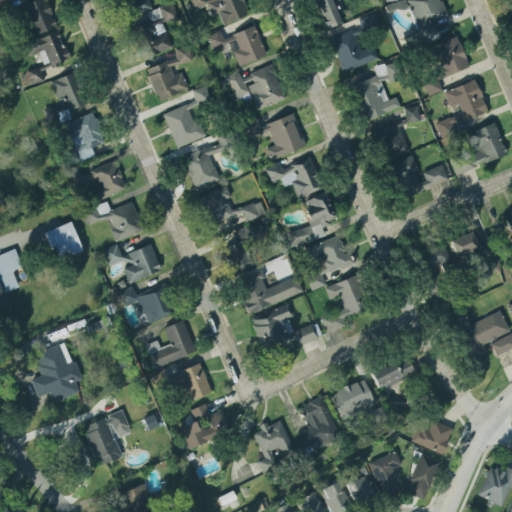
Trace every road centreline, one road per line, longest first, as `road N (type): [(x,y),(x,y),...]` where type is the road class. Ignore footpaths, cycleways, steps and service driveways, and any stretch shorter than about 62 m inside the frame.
road 1 (residential): [(80,0),(248,395),(408,315)]
road 2 (residential): [(482,422),(408,315),(276,0)]
road 3 (residential): [(376,236),(511,176)]
road 4 (tertiary): [(439,511),(482,422),(511,397)]
